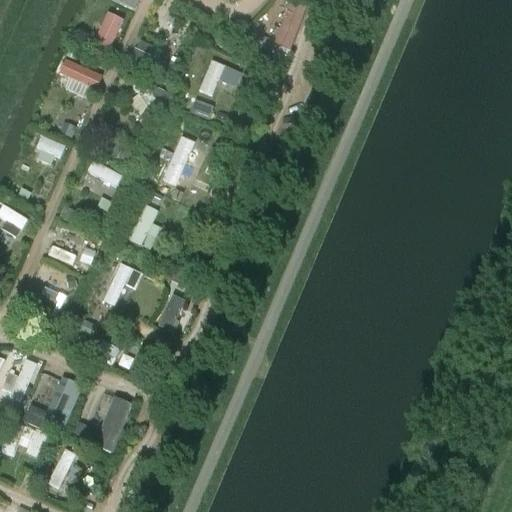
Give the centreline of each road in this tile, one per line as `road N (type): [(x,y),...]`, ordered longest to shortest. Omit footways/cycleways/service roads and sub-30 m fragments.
road 1 (unclassified): [(185,511),(402,0)]
road 2 (unclassified): [(400,511),(511,245)]
